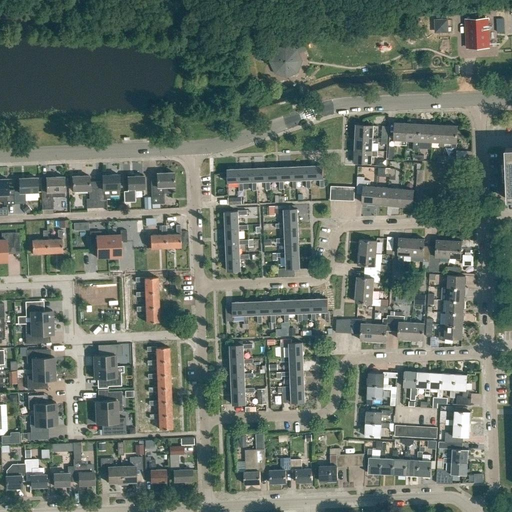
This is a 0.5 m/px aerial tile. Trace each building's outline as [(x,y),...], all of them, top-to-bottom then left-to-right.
[(486,19),(466,19),(467,48),(488,47),(486,19)] [(446,20),(435,21),(435,32),(447,32),(446,20)] [(282,75),(282,74),(286,76),(296,71),(300,61),(295,52),(285,48),(276,52),(274,57),(273,56),(271,62),(276,73),(282,75)] [(407,124),(395,123),(395,140),(401,140),(401,145),(407,146),(407,141),(406,141),(407,124)] [(413,141),(413,149),(419,149),(419,141),(420,124),(407,124),(406,141),(407,141),(413,141)] [(420,124),(419,141),(431,142),(432,125),(420,124)] [(373,126),(356,125),(356,138),(372,139),(373,126)] [(439,142),(439,147),(444,147),(444,143),(445,126),(432,125),(431,142),(439,142)] [(452,143),(451,148),(456,148),(457,143),(458,126),(445,126),(444,143),(452,143)] [(378,139),(372,139),(356,138),(355,150),(372,151),(372,143),(377,144),(378,139)] [(378,151),(372,151),(355,150),(355,163),(371,164),(372,157),(378,157),(378,151)] [(309,166),(296,167),(297,179),(306,179),(306,188),(310,188),(310,179),(309,166)] [(322,166),(309,166),(310,179),(320,178),(320,188),(325,188),(324,178),(323,178),(322,166)] [(296,167),(283,168),(283,180),(293,180),(293,189),(297,189),(297,179),(296,167)] [(256,169),(257,181),(266,181),(266,190),(270,190),(270,181),(269,168),(256,169)] [(283,168),(269,168),(270,181),(279,181),(280,190),(284,189),(283,180),(283,168)] [(242,169),(227,170),(228,183),(239,182),(239,191),(243,191),(243,182),(242,169)] [(242,169),(243,182),(252,182),(253,191),(257,191),(257,181),(256,169),(242,169)] [(155,183),(150,183),(151,204),(163,204),(162,187),(173,186),(172,172),(155,173),(155,183)] [(127,191),(123,192),(124,203),(135,202),(134,190),(144,189),(143,176),(134,177),(134,174),(126,175),(127,191)] [(101,182),(95,182),(96,208),(107,208),(107,199),(103,199),(103,190),(119,190),(118,175),(101,176),(101,182)] [(89,191),(89,199),(86,199),(86,208),(96,208),(95,182),(89,183),(88,176),(72,177),(72,191),(89,191)] [(46,192),(41,192),(42,210),(53,209),(52,193),(64,192),(64,177),(45,178),(46,192)] [(375,205),(376,188),(370,187),(370,181),(364,180),(365,177),(358,177),(357,184),(357,193),(363,194),(362,204),(375,205)] [(18,190),(13,191),(14,205),(25,204),(24,194),(37,193),(36,179),(18,179),(18,190)] [(6,180),(0,180),(0,201),(3,201),(3,205),(14,205),(13,191),(7,191),(6,180)] [(376,188),(375,205),(387,206),(388,189),(376,188)] [(388,189),(387,206),(400,207),(401,190),(388,189)] [(401,190),(400,207),(412,208),(414,191),(401,190)] [(28,206),(23,210),(26,214),(31,210),(28,206)] [(284,214),(285,224),(276,224),(276,229),(285,228),(298,228),(298,209),(295,209),(295,206),(270,207),(271,216),(276,216),(276,214),(284,214)] [(238,211),(238,212),(225,213),(225,226),(239,226),(238,215),(247,215),(247,211),(238,211)] [(176,234),(166,235),(166,248),(180,248),(180,245),(188,244),(187,232),(180,232),(180,225),(176,225),(176,234)] [(239,240),(239,230),(248,230),(248,225),(239,226),(225,226),(226,241),(239,240)] [(166,248),(166,235),(165,226),(161,226),(161,235),(149,236),(150,249),(166,248)] [(285,228),(285,239),(277,239),(277,243),(286,243),(299,243),(298,228),(285,228)] [(47,240),(48,253),(62,253),(61,240),(62,240),(62,230),(57,231),(58,240),(47,240)] [(120,235),(108,236),(109,257),(121,256),(121,242),(127,242),(126,230),(120,230),(120,235)] [(48,253),(47,240),(47,231),(42,231),(43,240),(32,241),(32,254),(48,253)] [(109,257),(108,236),(101,236),(101,231),(90,231),(90,244),(96,243),(97,257),(109,257)] [(12,235),(1,236),(1,241),(0,240),(0,262),(7,262),(7,248),(13,248),(12,235)] [(399,238),(398,258),(404,258),(404,255),(411,256),(412,238),(399,238)] [(423,256),(423,262),(430,262),(430,246),(424,246),(424,239),(412,238),(411,256),(423,256)] [(430,246),(430,262),(436,263),(436,257),(448,258),(449,240),(437,239),(437,246),(430,246)] [(248,240),(239,240),(226,241),(227,256),(240,255),(239,245),(249,244),(248,240)] [(359,252),(376,254),(377,241),(360,240),(359,252)] [(449,240),(448,258),(461,258),(462,241),(449,240)] [(286,254),(277,254),(277,258),(286,258),(300,258),(299,243),(286,243),(286,254)] [(375,262),(376,254),(359,252),(358,265),(365,266),(365,272),(380,273),(381,262),(375,262)] [(240,271),(240,259),(249,259),(249,255),(240,255),(227,256),(227,272),(240,271)] [(295,275),(294,269),(300,269),(300,258),(286,258),(287,269),(278,269),(278,276),(295,275)] [(380,279),(380,273),(365,272),(365,278),(357,277),(356,290),(374,291),(374,282),(380,282),(380,279)] [(447,288),(465,288),(465,276),(448,275),(447,288)] [(144,278),(135,278),(135,282),(144,282),(145,292),(158,292),(158,278),(144,278)] [(447,288),(447,300),(464,301),(465,288),(447,288)] [(356,290),(356,302),(373,303),(374,291),(356,290)] [(145,307),(159,306),(158,292),(145,292),(136,293),(136,297),(145,297),(145,307)] [(415,294),(414,304),(425,305),(426,294),(415,294)] [(315,299),(302,300),(302,313),(311,312),(312,321),(316,321),(316,312),(315,299)] [(315,299),(316,312),(325,312),(326,321),(330,321),(329,311),(328,311),(327,299),(315,299)] [(288,300),(275,301),(275,314),(285,313),(285,323),(289,322),(289,313),(288,300)] [(303,322),(302,313),(302,300),(288,300),(289,313),(298,313),(299,322),(303,322)] [(447,300),(446,313),(463,314),(464,301),(447,300)] [(52,323),(52,310),(40,311),(39,301),(25,302),(26,316),(31,316),(31,324),(52,323)] [(262,301),(248,302),(248,315),(258,314),(258,324),(262,324),(262,314),(262,301)] [(275,301),(262,301),(262,314),(271,314),(271,323),(276,323),(275,314),(275,301)] [(234,322),(234,316),(244,316),(245,324),(249,324),(248,315),(248,302),(233,302),(233,307),(226,307),(226,322),(234,322)] [(145,307),(136,307),(137,312),(146,311),(146,322),(159,322),(159,306),(145,307)] [(446,313),(445,325),(463,326),(463,314),(446,313)] [(388,319),(383,318),(383,324),(375,324),(374,341),(387,342),(388,331),(394,332),(394,316),(388,315),(388,319)] [(394,332),(400,332),(400,339),(411,340),(412,322),(400,321),(401,316),(394,316),(394,332)] [(355,333),(362,334),(361,341),(374,341),(375,324),(362,323),(362,319),(356,319),(355,333)] [(412,322),(411,340),(424,340),(425,323),(412,322)] [(53,335),(52,323),(31,324),(31,330),(25,331),(26,344),(41,343),(41,335),(53,335)] [(439,332),(439,340),(443,340),(445,338),(462,339),(463,326),(445,325),(445,333),(439,332)] [(281,358),(303,357),(302,343),(289,343),(289,342),(281,343),(281,347),(281,358)] [(243,345),(230,346),(231,360),(244,360),(244,349),(252,349),(252,344),(243,345)] [(156,347),(147,347),(147,352),(156,351),(156,361),(169,360),(169,348),(156,348),(156,347)] [(41,349),(26,350),(27,363),(33,363),(33,370),(54,369),(54,357),(41,357),(41,349)] [(94,355),(94,367),(116,367),(115,354),(94,355)] [(303,357),(281,358),(281,362),(290,362),(290,372),(303,372),(303,357)] [(253,359),(244,360),(231,360),(231,374),(244,374),(244,364),(253,363),(253,359)] [(169,360),(156,361),(147,361),(147,365),(156,365),(157,374),(170,373),(169,360)] [(116,378),(116,367),(94,367),(95,379),(116,378)] [(55,380),(54,369),(33,370),(33,376),(27,376),(27,389),(41,389),(41,381),(55,380)] [(418,388),(416,388),(417,372),(404,371),(404,387),(410,388),(410,400),(415,401),(415,396),(417,396),(418,388)] [(303,372),(290,372),(282,373),(282,377),(291,376),(291,387),(304,386),(303,372)] [(426,389),(425,396),(430,397),(430,388),(429,388),(429,373),(417,372),(416,388),(418,388),(426,389)] [(170,373),(157,374),(148,374),(148,379),(157,378),(157,388),(170,387),(170,373)] [(245,378),(254,378),(254,373),(244,374),(231,374),(232,389),(245,388),(245,378)] [(383,374),(368,373),(368,386),(383,387),(383,385),(384,377),(398,378),(398,374),(383,373),(383,374)] [(429,388),(430,388),(438,389),(437,397),(442,398),(443,390),(441,389),(442,373),(429,373),(429,388)] [(443,390),(451,390),(450,398),(455,398),(455,390),(453,390),(455,374),(442,373),(441,389),(443,390)] [(457,396),(457,404),(471,405),(471,399),(467,398),(468,390),(467,390),(467,375),(455,374),(453,390),(455,390),(463,391),(463,396),(457,396)] [(391,390),(391,387),(391,385),(383,385),(383,387),(368,386),(367,399),(382,400),(383,390),(391,390)] [(304,386),(291,387),(282,387),(282,391),(283,403),(292,403),(305,402),(304,386)] [(170,387),(157,388),(148,388),(148,392),(157,392),(158,401),(171,400),(170,387)] [(245,393),(254,393),(254,388),(245,388),(232,389),(232,405),(246,405),(245,393)] [(266,405),(266,389),(258,389),(258,405),(266,405)] [(108,400),(95,401),(96,413),(117,412),(117,411),(122,411),(122,391),(107,392),(108,400)] [(56,414),(56,402),(42,403),(42,395),(28,395),(28,409),(34,408),(35,415),(56,414)] [(171,400),(158,401),(149,401),(149,406),(158,405),(158,415),(171,414),(171,400)] [(366,411),(365,424),(381,425),(381,424),(381,416),(389,416),(390,411),(381,411),(381,412),(366,411)] [(446,420),(445,425),(453,426),(453,424),(469,425),(470,412),(454,411),(453,421),(446,420)] [(118,423),(117,412),(96,413),(96,424),(118,423)] [(56,425),(56,414),(35,415),(35,426),(30,426),(30,432),(42,432),(42,426),(56,425)] [(158,415),(149,415),(149,419),(159,419),(159,430),(172,429),(171,414),(158,415)] [(365,424),(365,437),(380,438),(380,428),(389,429),(389,424),(381,424),(381,425),(365,424)] [(469,438),(469,425),(453,424),(453,426),(453,434),(445,433),(445,443),(452,443),(462,444),(463,438),(469,438)] [(429,428),(429,439),(436,439),(437,428),(429,428)] [(153,440),(145,440),(145,448),(153,448),(153,440)] [(437,443),(429,442),(428,451),(436,451),(437,443)] [(72,443),(61,444),(62,452),(73,451),(72,443)] [(451,462),(467,463),(468,450),(462,450),(462,444),(452,443),(451,459),(444,459),(443,464),(451,464),(451,462)] [(179,470),(178,465),(178,454),(184,454),(183,446),(180,446),(169,447),(170,459),(169,459),(170,465),(172,465),(173,482),(192,481),(191,469),(179,470)] [(261,484),(260,471),(266,471),(265,449),(257,450),(245,450),(246,472),(244,472),(245,485),(261,484)] [(380,450),(368,450),(367,458),(369,458),(368,474),(381,475),(382,459),(380,458),(380,450)] [(382,459),(381,475),(393,475),(394,459),(393,459),(385,459),(385,450),(380,450),(380,458),(382,459)] [(398,451),(393,451),(393,459),(394,459),(393,475),(406,476),(406,460),(405,460),(397,460),(398,451)] [(406,460),(406,476),(418,476),(419,461),(417,460),(409,460),(410,452),(405,452),(405,460),(406,460)] [(417,460),(419,461),(418,476),(431,477),(432,461),(422,461),(423,453),(418,453),(417,460)] [(330,466),(320,466),(320,482),(337,481),(337,467),(365,466),(364,454),(330,455),(330,466)] [(130,466),(121,467),(122,483),(135,482),(134,470),(142,469),(142,457),(129,458),(130,466)] [(73,459),(73,466),(73,481),(79,481),(79,485),(94,485),(94,472),(86,472),(86,466),(81,466),(80,458),(73,459)] [(285,471),(290,471),(290,458),(281,459),(281,469),(270,469),(270,484),(286,483),(285,471)] [(38,459),(25,460),(25,464),(26,481),(30,481),(30,487),(46,487),(46,474),(43,474),(43,468),(40,468),(40,465),(38,465),(38,459)] [(112,459),(100,459),(101,471),(107,471),(108,483),(122,483),(121,467),(113,467),(112,459)] [(154,460),(145,460),(145,471),(150,471),(150,483),(165,482),(165,470),(155,470),(154,460)] [(301,460),(290,461),(291,471),(296,471),(296,483),(312,482),(311,470),(301,470),(301,460)] [(436,469),(436,484),(446,484),(452,484),(452,483),(451,483),(452,475),(467,475),(467,463),(451,462),(451,464),(451,471),(443,471),(443,470),(436,469)] [(21,481),(26,481),(25,464),(12,465),(6,471),(6,475),(5,475),(6,488),(21,488),(21,481)] [(67,466),(67,473),(54,474),(54,486),(69,486),(69,481),(73,481),(73,466),(67,466)]
